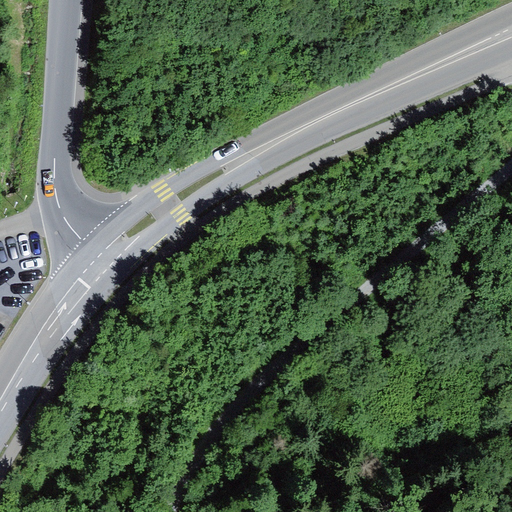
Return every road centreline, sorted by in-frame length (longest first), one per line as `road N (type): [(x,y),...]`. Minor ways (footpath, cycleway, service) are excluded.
road 1 (track): [(171,511),(188,464),(328,327),(511,166)]
road 2 (primary): [(96,265),(241,158),(511,33)]
road 3 (residential): [(63,0),(56,170),(61,207),(96,265)]
road 4 (primary): [(0,410),(96,265)]
